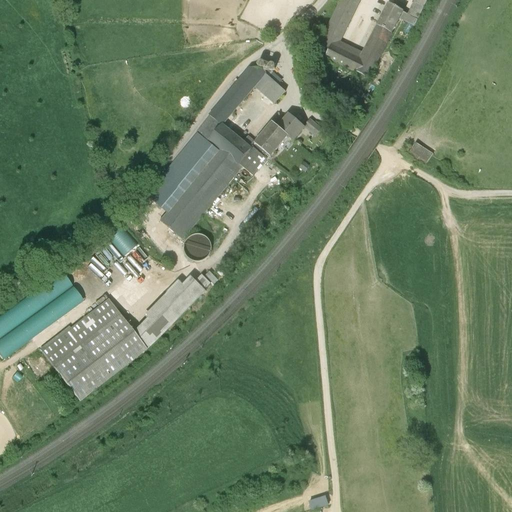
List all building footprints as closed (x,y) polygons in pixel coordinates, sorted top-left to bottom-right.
[(342,0),(310,66),(318,70),(324,57),(367,79),(400,18),(403,12),(391,5),(389,4),(360,59),(336,46),(359,0),(342,0)] [(396,0),(394,0),(391,5),(403,12),(406,5),(396,0)] [(414,0),(414,2),(407,14),(403,12),(400,18),(414,25),(426,0),(414,0)] [(265,72),(250,69),(210,116),(210,117),(199,131),(157,179),(160,182),(147,198),(167,215),(160,222),(183,240),(242,168),(253,176),(271,158),(288,137),(293,141),(304,128),(289,115),(278,128),(273,124),(252,150),(222,126),(255,89),(274,105),(285,92),(266,75),(265,72)] [(273,73),(269,77),(278,84),(281,80),(273,73)] [(310,120),(305,125),(316,135),(321,130),(310,120)] [(433,154),(416,143),(410,153),(427,164),(433,154)] [(303,162),(299,169),(305,173),(309,166),(303,162)] [(141,229),(138,231),(144,238),(147,235),(141,229)] [(127,254),(137,261),(141,256),(146,260),(149,257),(116,232),(105,246),(113,252),(114,251),(124,258),(127,254)] [(185,242),(183,248),(185,254),(188,258),(193,261),(198,262),(204,261),(208,257),(211,252),(211,246),(209,241),(205,237),(199,235),(194,235),(188,238),(185,242)] [(133,331),(147,350),(205,292),(204,291),(211,284),(212,285),(218,280),(209,272),(204,277),(202,275),(195,281),(190,277),(182,285),(178,281),(143,316),(146,319),(133,331)] [(56,299),(0,337),(0,355),(2,359),(66,314),(56,299)] [(133,331),(108,299),(71,328),(69,326),(40,349),(80,401),(147,350),(133,331)] [(326,497),(309,502),(312,511),(328,506),(326,497)]
